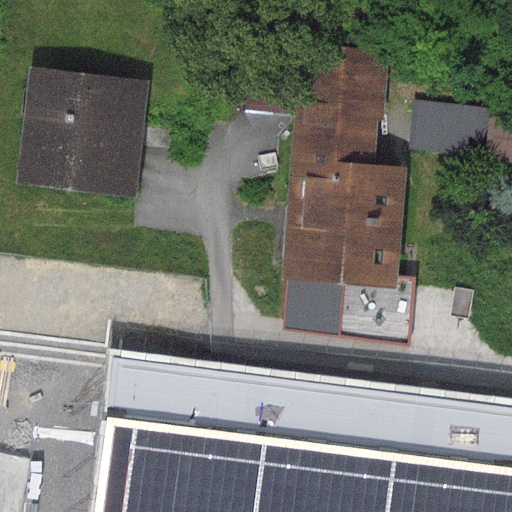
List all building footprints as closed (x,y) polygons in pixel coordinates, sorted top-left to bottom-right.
[(243,103),(294,105),(299,44),(247,51),(243,103)] [(386,51),(299,44),(294,105),(279,278),(394,287),(402,166),(371,165),(374,122),(381,121),(386,51)] [(146,82),(28,67),(14,181),(131,196),(146,82)] [(511,121),(487,118),(482,160),(511,163),(511,121)] [(511,511),(511,401),(112,354),(93,511),(511,511)]
